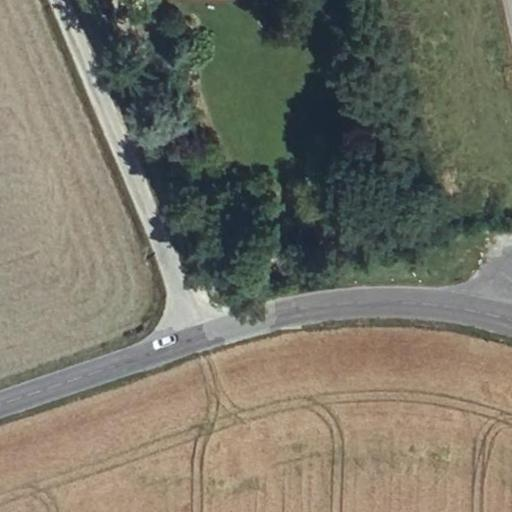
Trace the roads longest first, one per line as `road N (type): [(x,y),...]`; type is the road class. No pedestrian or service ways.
road 1 (unclassified): [(212,324),(78,0)]
road 2 (tertiary): [(212,324),(344,301),(487,311)]
road 3 (tertiary): [(0,400),(212,324)]
